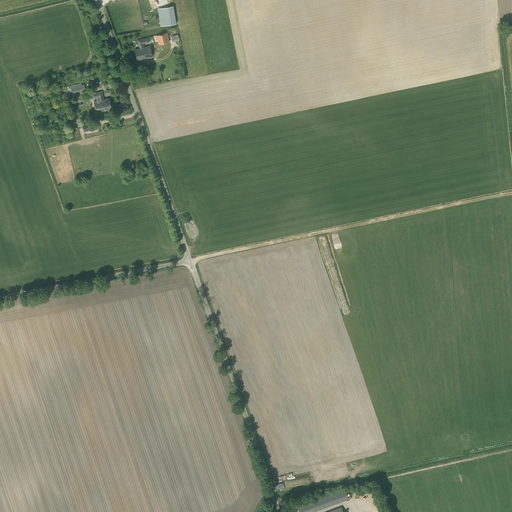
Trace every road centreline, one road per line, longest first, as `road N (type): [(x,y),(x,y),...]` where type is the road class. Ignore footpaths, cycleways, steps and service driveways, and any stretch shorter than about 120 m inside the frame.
road 1 (track): [(190,261),(511,192)]
road 2 (unclassified): [(190,261),(94,0)]
road 3 (unclassified): [(280,511),(190,261)]
road 4 (unclassified): [(0,298),(190,261)]
